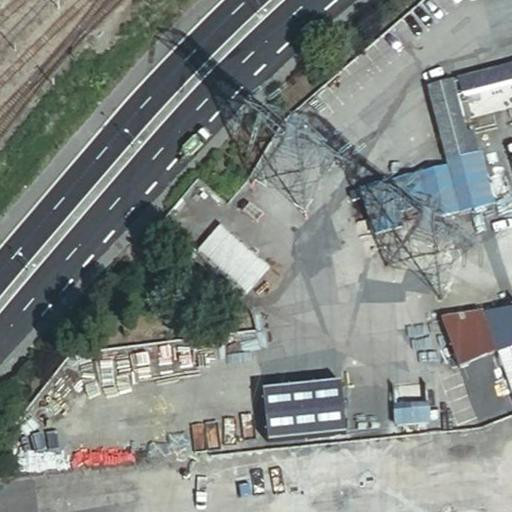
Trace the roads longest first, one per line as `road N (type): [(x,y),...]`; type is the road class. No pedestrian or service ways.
road 1 (secondary): [(0,339),(113,205),(316,0)]
road 2 (secondary): [(245,0),(0,270)]
